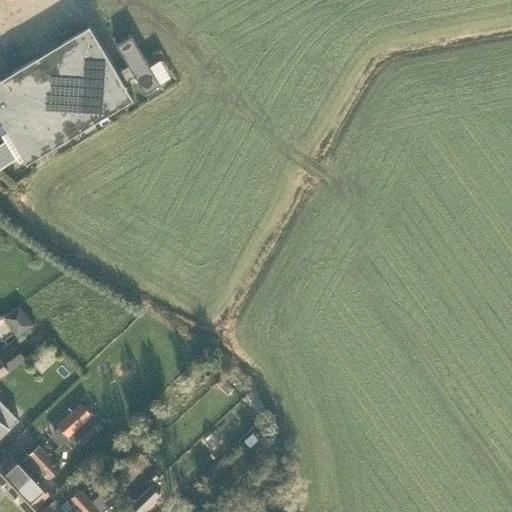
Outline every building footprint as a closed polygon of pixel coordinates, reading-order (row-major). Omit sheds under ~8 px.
[(0,116),(0,118),(28,163),(134,99),(90,25),(0,78),(0,116)] [(132,38),(116,47),(147,99),(163,89),(132,38)] [(4,316),(9,324),(26,313),(19,306),(4,316)] [(20,352),(4,363),(0,357),(0,375),(8,370),(25,359),(20,352)] [(217,384),(227,395),(234,389),(224,379),(217,384)] [(73,432),(92,415),(81,403),(58,424),(68,436),(73,432)] [(19,418),(12,410),(6,415),(0,409),(0,432),(2,434),(19,418)] [(102,427),(92,415),(73,432),(83,444),(102,427)] [(0,482),(10,494),(50,457),(39,445),(28,454),(29,455),(20,463),(13,455),(9,459),(0,466),(0,482)] [(53,460),(50,457),(10,494),(27,511),(29,511),(44,497),(48,493),(42,486),(67,463),(59,455),(53,460)] [(151,487),(137,501),(145,509),(159,495),(151,487)] [(40,511),(79,511),(91,501),(80,489),(61,507),(54,499),(50,504),(50,503),(40,511)] [(101,511),(95,505),(91,501),(81,510),(79,511),(101,511)]
